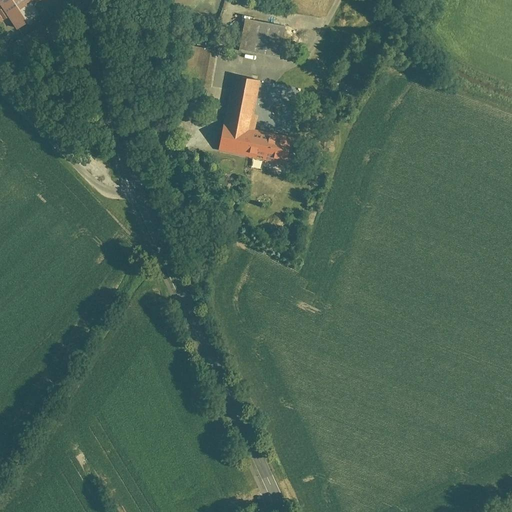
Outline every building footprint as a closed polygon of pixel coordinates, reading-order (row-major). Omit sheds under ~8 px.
[(0,0),(0,5),(15,29),(37,16),(30,3),(27,0),(0,0)] [(283,28),(240,20),(235,49),(277,57),(283,28)] [(215,51),(187,47),(180,96),(208,100),(215,51)] [(258,81),(232,76),(219,150),(262,158),(260,168),(273,171),(275,160),(281,161),(285,137),(252,131),(255,116),(252,115),(258,81)] [(253,193),(275,197),(280,172),(273,171),(260,168),(257,168),(253,193)]
